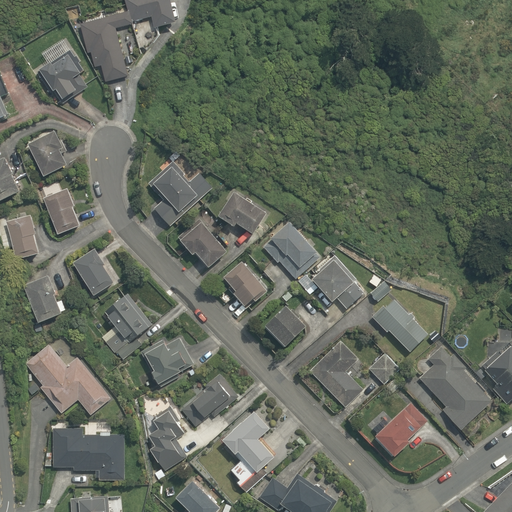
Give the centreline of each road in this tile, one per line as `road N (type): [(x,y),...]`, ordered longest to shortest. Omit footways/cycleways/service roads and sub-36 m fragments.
road 1 (residential): [(400,511),(122,224),(110,179),(113,134)]
road 2 (residential): [(401,511),(511,441)]
